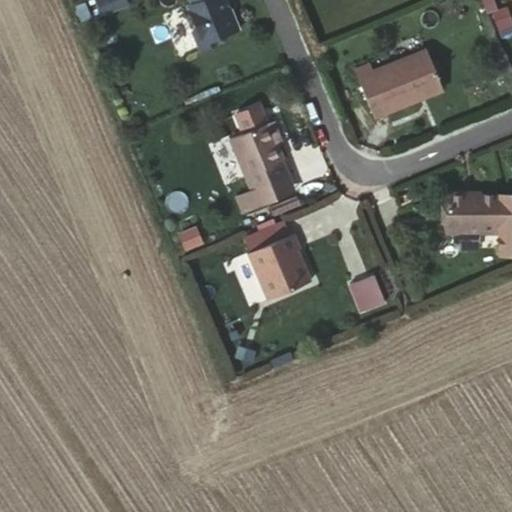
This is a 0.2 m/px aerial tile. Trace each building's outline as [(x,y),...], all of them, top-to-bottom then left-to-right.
[(123,0),(89,0),(99,21),(128,10),(123,0)] [(240,37),(223,0),(186,0),(189,8),(183,11),(191,36),(185,41),(194,60),(198,62),(209,60),(215,56),(218,46),(240,37)] [(376,117),(443,92),(425,50),(372,70),(368,62),(355,66),(376,117)] [(286,148),(274,124),(229,139),(248,196),(283,182),(277,165),(283,162),(280,150),(286,148)] [(500,233),(498,258),(511,259),(511,198),(501,198),(476,197),(476,193),(448,191),(448,232),(482,233),(500,233)] [(248,255),(288,240),(283,226),(243,241),(248,255)] [(474,250),(482,233),(448,232),(452,246),(474,250)] [(266,301),(304,286),(293,256),(298,253),(292,238),(288,240),(248,255),(245,256),(266,301)] [(511,259),(498,258),(496,275),(511,268),(511,259)] [(347,283),(359,312),(386,302),(374,272),(347,283)]
